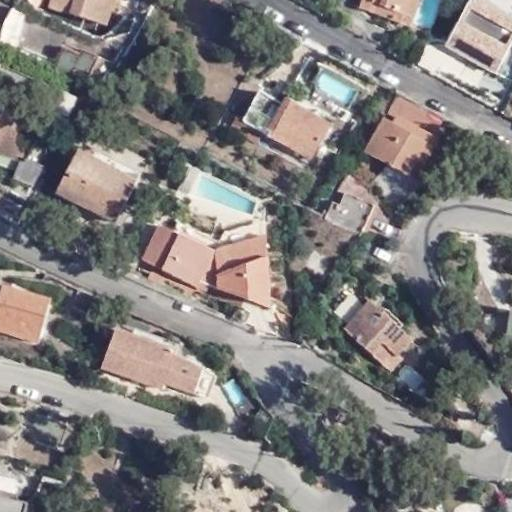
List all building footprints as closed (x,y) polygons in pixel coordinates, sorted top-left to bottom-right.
[(7,0),(6,2),(18,9),(23,0),(7,0)] [(74,0),(99,9),(102,0),(74,0)] [(398,1),(409,5),(411,0),(371,0),(395,9),(398,1)] [(473,73),(498,86),(505,70),(496,64),(511,28),(511,26),(510,25),(511,21),(511,0),(465,0),(464,0),(461,0),(441,36),(481,56),(473,73)] [(398,1),(395,9),(406,13),(409,5),(398,1)] [(424,20),(409,14),(406,22),(421,27),(424,20)] [(65,32),(53,53),(71,62),(75,54),(91,62),(100,47),(80,35),(77,39),(65,32)] [(64,96),(73,77),(54,68),(44,87),(64,96)] [(262,69),(253,83),(287,103),(294,90),(295,88),(262,69)] [(287,103),(253,83),(237,112),(311,154),(335,112),(294,90),(287,103)] [(418,156),(426,160),(440,134),(398,112),(392,121),(425,139),(418,156)] [(416,176),(426,160),(418,156),(425,139),(392,121),(386,118),(370,148),(394,164),(378,178),(390,190),(386,193),(399,206),(424,181),(416,176)] [(0,130),(0,140),(15,149),(20,142),(0,130)] [(57,175),(111,203),(130,167),(77,139),(57,175)] [(20,142),(15,149),(12,154),(29,163),(35,152),(20,142)] [(322,200),(357,218),(370,191),(343,178),(336,190),(329,186),(322,200)] [(357,218),(361,220),(363,221),(376,194),(370,191),(357,218)] [(246,215),(261,218),(259,205),(251,206),(246,215)] [(220,210),(246,215),(251,206),(220,210)] [(199,262),(217,269),(246,215),(220,210),(211,225),(205,228),(174,215),(172,220),(154,211),(140,241),(196,266),(199,262)] [(246,215),(217,269),(268,291),(261,218),(246,215)] [(0,314),(25,327),(41,294),(0,272),(0,314)] [(59,310),(91,321),(102,289),(103,286),(74,272),(59,310)] [(505,331),(511,333),(511,285),(498,282),(482,284),(467,280),(462,294),(478,300),(493,317),(508,320),(505,331)] [(339,319),(398,351),(407,333),(402,327),(408,316),(356,286),(339,319)] [(171,345),(172,340),(117,320),(105,356),(162,376),(162,373),(195,384),(203,361),(171,345)] [(218,368),(203,361),(195,384),(210,389),(218,368)] [(3,389),(0,401),(0,421),(43,432),(51,401),(3,389)] [(179,466),(188,436),(170,429),(160,461),(179,466)] [(0,469),(0,493),(5,495),(11,472),(0,469)] [(181,482),(160,475),(157,484),(177,492),(181,482)] [(0,511),(4,511),(9,496),(0,493),(0,511)] [(423,511),(420,503),(404,509),(405,511),(423,511)]
